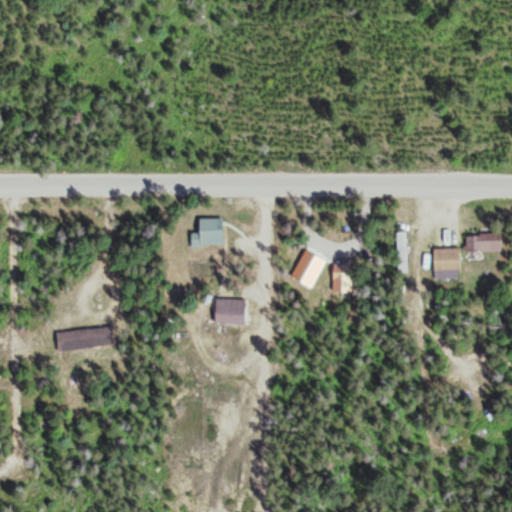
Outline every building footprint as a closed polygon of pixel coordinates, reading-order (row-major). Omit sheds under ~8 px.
[(223,217),(199,217),(199,237),(193,237),(193,244),(223,244),(223,217)] [(407,271),(407,230),(398,230),(398,271),(407,271)] [(467,250),(501,250),(501,233),(467,233),(467,250)] [(434,246),(434,276),(459,276),(459,246),(434,246)] [(333,290),(352,290),(352,262),(333,262),(333,290)] [(215,321),(246,321),(246,297),(215,297),(215,321)] [(112,325),(59,331),(61,350),(115,343),(112,325)]
